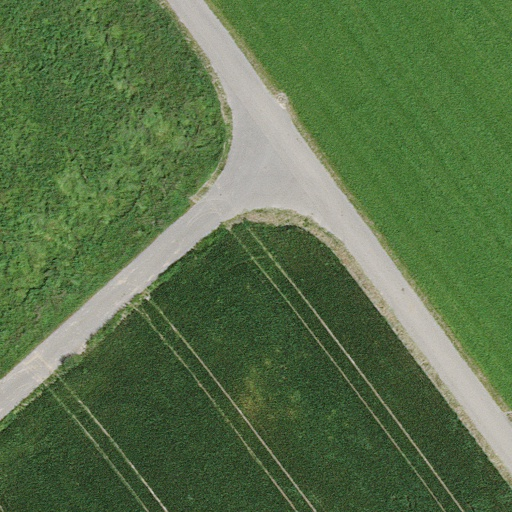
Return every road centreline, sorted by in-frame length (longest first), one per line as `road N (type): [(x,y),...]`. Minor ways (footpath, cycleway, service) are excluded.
road 1 (track): [(511,463),(176,0)]
road 2 (track): [(0,401),(282,150)]
